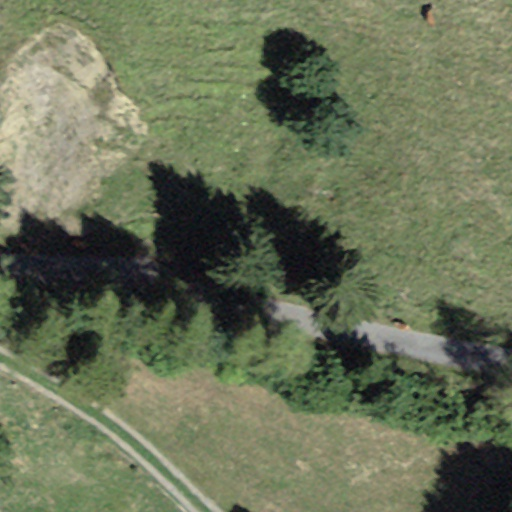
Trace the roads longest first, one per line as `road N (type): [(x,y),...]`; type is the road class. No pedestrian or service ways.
road 1 (unclassified): [(511,366),(424,353),(142,283),(0,267)]
road 2 (track): [(0,357),(137,442),(209,511)]
